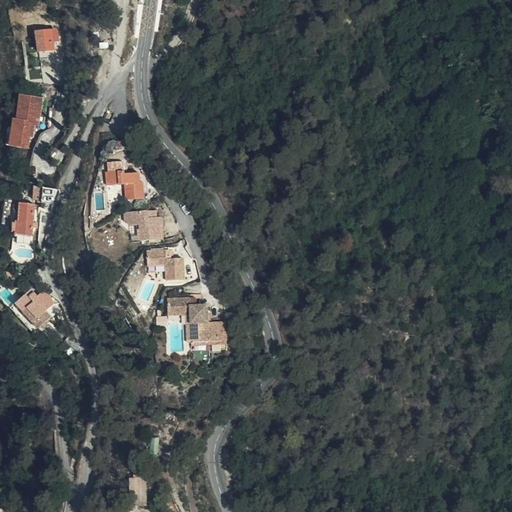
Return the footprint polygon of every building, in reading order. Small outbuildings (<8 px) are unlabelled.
[(14,32),(14,30),(13,28),(12,27),(9,27),(7,27),(6,28),(5,31),(5,33),(7,35),(8,36),(10,36),(12,35),(13,34),(14,32)] [(54,52),(50,36),(37,40),(41,56),(54,52)] [(32,130),(38,130),(43,130),(45,103),(25,101),(23,124),(19,124),(16,150),(30,152),(31,140),(32,130)] [(124,173),(105,174),(106,187),(124,186),(125,201),(144,200),(143,183),(140,183),(140,174),(124,175),(124,173)] [(36,188),(34,199),(42,200),(43,189),(36,188)] [(46,204),(62,206),(65,193),(47,188),(46,204)] [(40,207),(23,206),(22,239),(24,239),(23,241),(23,247),(37,248),(37,240),(39,240),(39,231),(39,225),(40,207)] [(148,219),(148,212),(123,214),(124,222),(130,227),(138,226),(139,242),(161,240),(160,227),(162,227),(161,218),(157,218),(148,219)] [(165,260),(165,253),(165,251),(146,252),(147,267),(165,267),(166,282),(184,281),(183,259),(171,260),(165,260)] [(37,291),(22,306),(39,325),(43,322),(49,329),(58,321),(53,314),(55,312),(44,299),(42,298),(37,291)] [(52,291),(44,299),(55,312),(61,307),(52,291)] [(189,307),(189,299),(167,300),(168,317),(185,316),(189,316),(191,343),(226,341),(226,322),(208,323),(207,306),(196,307),(189,307)] [(39,325),(22,306),(17,310),(41,336),(49,329),(43,322),(39,325)] [(158,325),(167,325),(168,317),(159,316),(158,325)] [(158,454),(159,438),(151,438),(150,453),(158,454)] [(145,476),(137,476),(137,484),(134,484),(134,505),(146,505),(145,476)]
